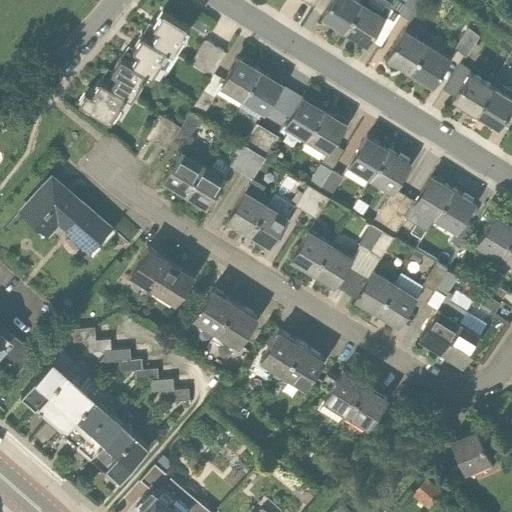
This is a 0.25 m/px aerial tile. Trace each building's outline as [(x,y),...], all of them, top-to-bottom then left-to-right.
[(330,0),(321,14),(344,29),(361,1),(359,0),(330,0)] [(361,1),(344,29),(367,43),(390,6),(400,13),(407,0),(392,0),(391,3),(386,0),(362,0),(362,1),(361,1)] [(407,0),(400,13),(410,19),(422,0),(407,0)] [(158,27),(152,37),(168,47),(168,48),(173,51),(178,42),(189,25),(163,8),(153,24),(158,27)] [(499,22),(511,28),(511,16),(505,12),(499,22)] [(455,47),(466,54),(479,32),(468,26),(455,47)] [(387,55),(410,70),(428,42),(404,27),(387,55)] [(138,50),(131,60),(147,70),(151,73),(168,48),(168,47),(152,37),(142,31),(132,46),(138,50)] [(511,37),(507,34),(501,45),(510,50),(511,45),(511,37)] [(201,68),(215,44),(205,38),(190,61),(201,68)] [(410,70),(432,84),(450,56),(428,42),(410,70)] [(212,74),(226,51),(215,44),(201,68),(212,74)] [(111,82),(126,92),(131,95),(147,70),(131,60),(121,53),(111,69),(117,72),(111,82)] [(221,84),(244,98),(261,69),(238,55),(221,84)] [(470,68),(453,96),(475,110),(493,82),(470,68)] [(261,69),(244,98),(264,110),(282,82),(261,69)] [(126,92),(111,82),(100,76),(91,90),(86,87),(79,99),(110,118),(121,101),(126,92)] [(511,94),(493,82),(475,110),(498,124),(511,100),(511,94)] [(190,110),(200,116),(213,96),(202,89),(190,110)] [(324,108),(302,95),(285,123),(307,137),(324,108)] [(307,137),(302,145),(323,158),(346,121),(324,108),(307,137)] [(180,126),(176,132),(187,139),(200,116),(190,110),(180,126)] [(158,113),(144,136),(155,142),(169,120),(158,113)] [(166,149),(176,132),(180,126),(169,120),(155,142),(166,149)] [(254,150),(267,129),(257,123),(244,143),(254,150)] [(266,157),(278,136),(267,129),(254,150),(266,157)] [(348,163),(371,177),(389,148),(366,134),(348,163)] [(254,150),(244,143),(231,165),(241,172),(254,150)] [(392,190),(410,161),(389,148),(371,177),(392,190)] [(163,178),(185,191),(202,163),(180,149),(163,178)] [(254,150),(241,172),(252,178),(266,157),(254,150)] [(319,189),(331,168),(321,162),(308,183),(319,189)] [(185,191),(206,205),(223,176),(202,163),(185,191)] [(330,196),(342,175),(331,168),(319,189),(330,196)] [(88,249),(96,240),(109,225),(52,174),(21,209),(36,223),(50,235),(60,225),(88,249)] [(413,203),(435,216),(452,187),(431,174),(413,203)] [(319,189),(308,183),(303,192),(295,205),(305,211),(319,189)] [(452,187),(435,216),(457,229),(474,200),(452,187)] [(227,217),(249,231),(267,202),(245,189),(227,217)] [(303,192),(297,189),(290,201),(295,205),(303,192)] [(319,189),(305,211),(316,218),(330,196),(319,189)] [(383,229),(396,208),(385,201),(372,222),(383,229)] [(288,215),(267,202),(249,231),(270,244),(288,215)] [(394,235),(407,214),(396,208),(383,229),(394,235)] [(492,266),(499,255),(511,233),(511,223),(495,213),(472,250),(475,252),(473,255),(492,266)] [(383,229),(372,222),(359,243),(370,250),(383,229)] [(308,228),(291,257),(313,270),(331,242),(308,228)] [(383,229),(370,250),(381,257),(394,235),(383,229)] [(511,233),(499,255),(511,263),(511,233)] [(331,242),(313,270),(334,284),(352,255),(331,242)] [(130,274),(153,288),(171,260),(148,245),(130,274)] [(415,248),(410,257),(418,262),(423,253),(415,248)] [(439,262),(446,267),(449,261),(442,256),(439,262)] [(192,273),(171,260),(153,288),(175,302),(192,273)] [(447,268),(436,262),(423,283),(435,290),(447,268)] [(377,310),(394,282),(372,268),(355,296),(377,310)] [(447,268),(435,290),(444,296),(457,274),(447,268)] [(485,277),(478,287),(500,301),(507,291),(485,277)] [(394,282),(377,310),(398,323),(416,295),(394,282)] [(194,317),(216,330),(235,300),(213,286),(194,317)] [(500,301),(478,287),(472,298),(493,312),(500,301)] [(68,297),(62,304),(68,310),(75,303),(68,297)] [(235,300),(216,330),(210,341),(230,354),(237,343),(238,344),(257,314),(235,300)] [(151,311),(149,307),(144,307),(142,311),(144,315),(149,315),(151,311)] [(437,307),(419,336),(440,349),(458,320),(437,307)] [(458,320),(440,349),(462,363),(480,334),(458,320)] [(180,322),(173,330),(177,335),(185,327),(180,322)] [(73,341),(88,339),(96,338),(95,325),(72,327),(73,341)] [(0,349),(11,338),(0,327),(0,349)] [(301,342),(279,328),(260,358),(282,372),(301,342)] [(89,350),(104,349),(111,348),(111,337),(96,338),(88,339),(89,350)] [(305,386),(324,356),(301,342),(282,372),(305,386)] [(105,361),(120,359),(131,357),(130,346),(111,348),(104,349),(105,361)] [(21,393),(34,405),(66,369),(52,356),(21,393)] [(120,370),(135,369),(143,368),(142,357),(131,357),(120,359),(120,370)] [(238,368),(231,362),(224,369),(231,375),(238,368)] [(136,380),(152,379),(159,378),(158,367),(143,368),(135,369),(136,380)] [(324,397),(324,398),(318,408),(338,420),(342,416),(341,416),(345,411),(364,381),(342,368),(324,397)] [(37,404),(49,415),(80,381),(66,369),(34,405),(35,406),(37,404)] [(153,390),(166,390),(174,388),(173,377),(159,378),(152,379),(153,390)] [(80,381),(49,415),(63,428),(94,393),(80,381)] [(387,396),(364,381),(345,411),(341,416),(342,416),(346,412),(368,425),(387,396)] [(189,386),(174,388),(166,390),(167,400),(190,399),(189,386)] [(76,442),(78,441),(108,406),(94,393),(63,428),(61,429),(76,442)] [(78,441),(90,452),(121,418),(108,406),(78,441)] [(90,452),(104,465),(135,430),(121,418),(90,452)] [(284,433),(277,426),(269,435),(275,441),(284,433)] [(476,427),(451,438),(464,469),(489,458),(476,427)] [(135,430),(104,465),(103,466),(117,479),(149,443),(135,430)] [(382,455),(357,480),(375,498),(399,473),(382,455)] [(142,497),(141,499),(136,505),(140,508),(136,511),(212,511),(213,511),(155,461),(140,477),(150,487),(143,495),(142,497)] [(443,490),(427,476),(412,493),(429,508),(443,490)] [(354,511),(344,502),(334,511),(354,511)] [(459,511),(447,502),(439,511),(459,511)]
